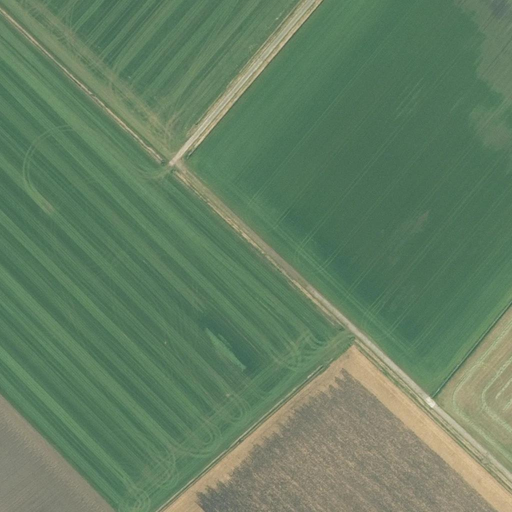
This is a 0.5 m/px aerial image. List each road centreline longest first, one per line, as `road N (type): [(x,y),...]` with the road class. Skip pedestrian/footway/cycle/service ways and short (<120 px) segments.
road 1 (track): [(511,478),(175,158)]
road 2 (unclassified): [(175,158),(313,0)]
